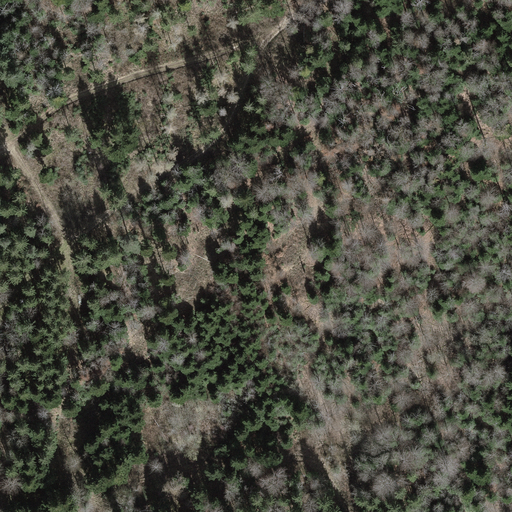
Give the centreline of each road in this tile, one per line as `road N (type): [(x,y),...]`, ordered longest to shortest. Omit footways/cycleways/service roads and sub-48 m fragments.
road 1 (track): [(67,242),(75,332),(60,429),(76,480),(104,486),(217,460),(293,458),(320,465),(350,511)]
road 2 (track): [(323,0),(256,38),(53,104),(9,144)]
